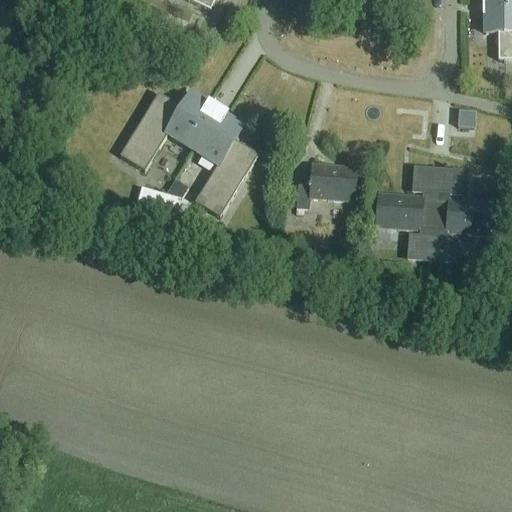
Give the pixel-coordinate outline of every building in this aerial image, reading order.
[(179,0),(210,15),(217,0),(179,0)] [(511,0),(482,0),(482,10),(511,9),(511,0)] [(511,9),(482,10),(482,20),(485,20),(485,37),(498,36),(498,64),(511,63),(511,9)] [(174,32),(169,44),(182,50),(188,39),(174,32)] [(170,140),(195,155),(220,115),(212,109),(210,111),(193,100),(185,114),(161,99),(122,162),(147,177),(170,140)] [(220,115),(195,155),(220,170),(197,208),(222,224),(261,161),(237,146),(245,133),(227,122),(229,120),(220,115)] [(459,115),(458,131),(475,132),(476,116),(459,115)] [(358,206),(361,174),(314,170),(313,191),(298,190),(296,214),(312,215),(313,202),(358,206)] [(432,266),(440,177),(417,175),(415,197),(424,198),(424,204),(380,200),(377,233),(421,236),(420,242),(411,241),(409,264),(432,266)] [(449,239),(492,242),(494,208),(451,206),(451,200),(461,201),(463,178),(440,177),(432,266),(456,268),(458,245),(448,244),(449,239)] [(136,209),(177,221),(182,204),(141,192),(136,209)] [(383,279),(369,278),(369,288),(383,289),(383,279)]
